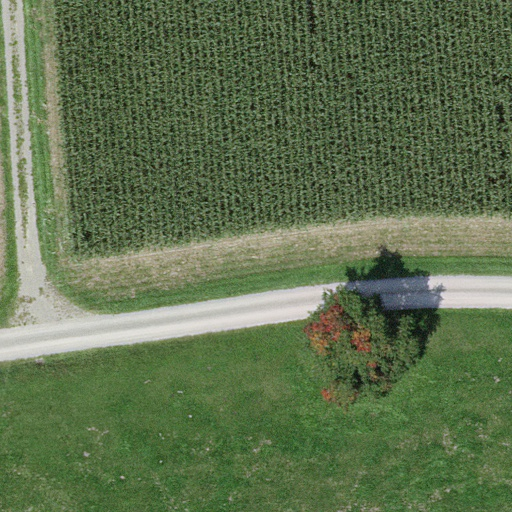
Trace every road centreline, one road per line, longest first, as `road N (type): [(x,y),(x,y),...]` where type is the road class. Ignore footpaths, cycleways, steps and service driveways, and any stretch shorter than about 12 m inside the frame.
road 1 (track): [(0,369),(511,287)]
road 2 (track): [(33,363),(6,0)]
